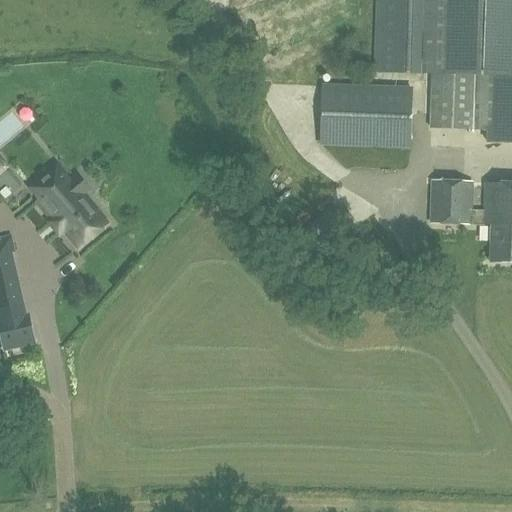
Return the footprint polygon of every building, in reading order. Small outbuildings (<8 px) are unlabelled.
[(379,0),(378,71),(432,73),(439,73),(441,0),(379,0)] [(511,0),(441,0),(439,73),(432,73),(430,128),(493,129),(494,76),(511,76),(511,0)] [(511,76),(494,76),(493,146),(511,146),(511,76)] [(409,147),(412,88),(323,85),(321,143),(409,147)] [(0,175),(9,168),(0,156),(0,175)] [(37,200),(65,233),(79,249),(110,222),(86,194),(91,190),(78,174),(72,179),(57,162),(27,188),(37,200)] [(433,181),(431,223),(511,225),(511,183),(508,184),(509,166),(494,165),(492,183),(486,184),(485,211),(472,211),(473,183),(433,181)] [(322,247),(345,230),(330,209),(306,226),(322,247)] [(511,226),(491,226),(490,262),(511,263),(511,226)] [(0,309),(23,304),(11,251),(15,250),(13,242),(12,242),(11,238),(9,238),(9,236),(1,238),(2,241),(0,241),(0,309)] [(0,336),(3,351),(35,344),(29,315),(26,316),(23,304),(0,309),(0,336)]
